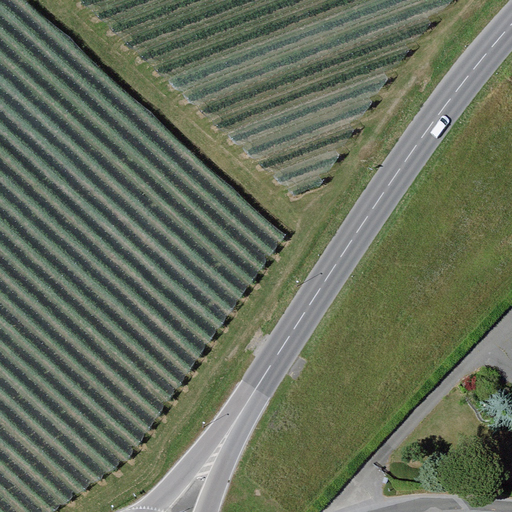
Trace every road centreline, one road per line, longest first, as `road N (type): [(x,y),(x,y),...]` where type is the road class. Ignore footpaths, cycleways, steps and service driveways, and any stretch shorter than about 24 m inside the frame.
road 1 (secondary): [(182,511),(322,285),(470,72),(511,26)]
road 2 (unclassified): [(390,511),(511,511)]
